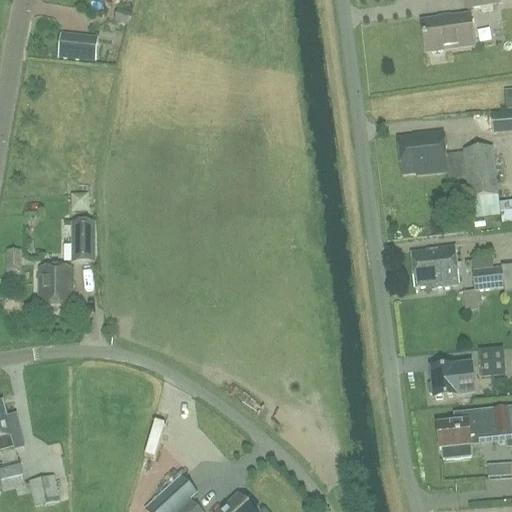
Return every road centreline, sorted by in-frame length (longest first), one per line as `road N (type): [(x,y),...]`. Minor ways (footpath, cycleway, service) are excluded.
road 1 (unclassified): [(418,511),(399,434),(342,0)]
road 2 (unclassified): [(327,511),(292,466),(184,379),(87,350),(0,362)]
road 3 (unclassified): [(0,123),(24,0)]
